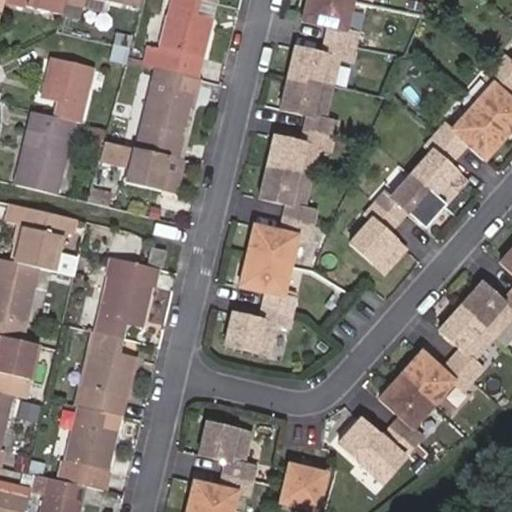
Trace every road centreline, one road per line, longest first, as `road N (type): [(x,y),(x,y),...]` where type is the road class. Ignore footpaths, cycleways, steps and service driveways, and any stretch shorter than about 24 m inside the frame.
road 1 (residential): [(511,212),(359,389),(310,410),(203,385)]
road 2 (residential): [(284,0),(203,385)]
road 3 (residential): [(203,385),(170,511)]
